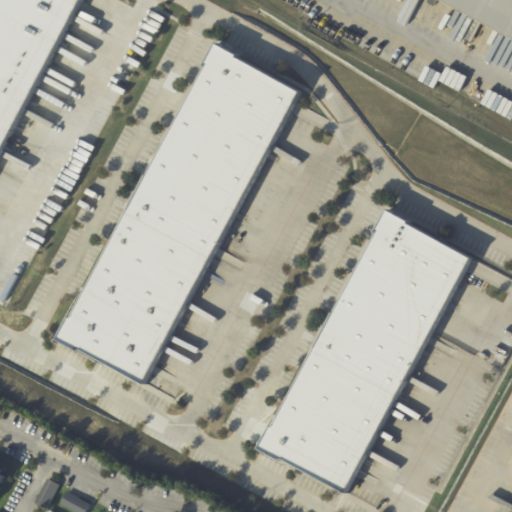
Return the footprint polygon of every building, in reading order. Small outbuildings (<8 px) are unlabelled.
[(84,0),(0,156),(0,0),(84,0)] [(511,0),(511,41),(436,0),(511,0)] [(304,90),(146,385),(82,351),(81,352),(58,340),(71,317),(73,318),(131,210),(130,209),(150,174),(209,66),(207,64),(219,41),(242,54),(241,56),(304,90)] [(412,222),(411,223),(475,258),(348,494),(284,460),(283,461),(260,449),(273,426),(275,427),(318,347),(317,347),(336,312),(337,312),(379,233),(377,231),(390,208),(413,221),(412,222)] [(49,479),(61,486),(47,510),(35,503),(49,479)] [(69,493),(91,505),(87,511),(75,511),(61,504),(67,492),(69,493)]
